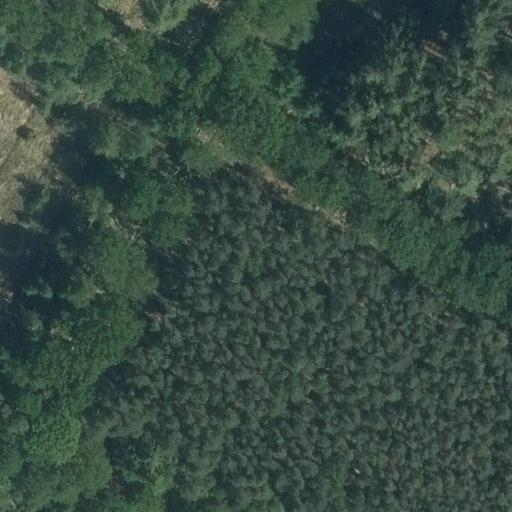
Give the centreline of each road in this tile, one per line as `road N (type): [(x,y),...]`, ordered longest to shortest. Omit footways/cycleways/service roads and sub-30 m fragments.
road 1 (track): [(511,264),(37,0)]
road 2 (track): [(16,437),(256,0)]
road 3 (track): [(163,511),(0,428)]
